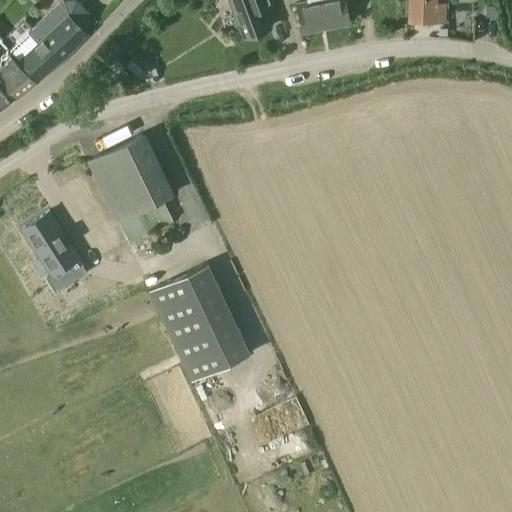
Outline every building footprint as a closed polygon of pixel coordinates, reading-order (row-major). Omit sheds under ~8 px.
[(88,33),(86,31),(98,20),(79,0),(61,0),(10,48),(20,59),(39,80),(88,33)] [(230,0),(244,37),(270,28),(260,0),(230,0)] [(307,0),(308,2),(296,4),(302,34),(351,24),(345,0),(307,0)] [(445,22),(445,5),(436,5),(436,0),(410,0),(411,21),(445,22)] [(21,63),(19,64),(8,51),(0,58),(2,75),(3,75),(8,91),(10,91),(12,89),(19,96),(37,81),(21,63)] [(0,109),(9,103),(10,103),(0,89),(0,109)] [(175,193),(146,132),(87,161),(116,221),(117,220),(129,242),(173,220),(162,199),(175,193)] [(49,210),(22,228),(51,274),(47,277),(56,290),(87,271),(78,258),(79,257),(49,210)] [(148,290),(190,381),(250,353),(208,263),(148,290)]
